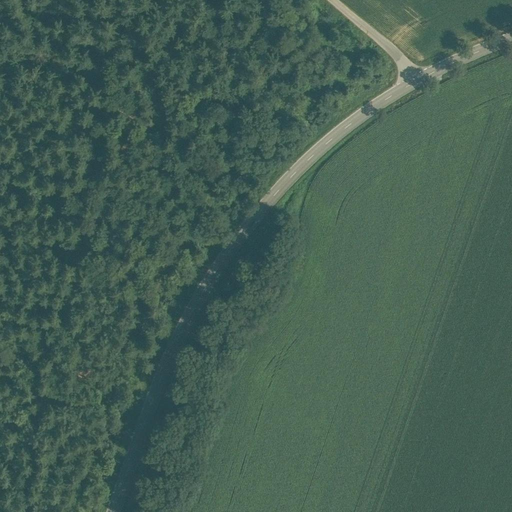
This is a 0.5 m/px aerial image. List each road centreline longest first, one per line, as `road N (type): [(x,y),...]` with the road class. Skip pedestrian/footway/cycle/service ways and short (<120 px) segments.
road 1 (secondary): [(113,511),(167,359),(202,290),(274,194),(382,101),(511,37)]
road 2 (track): [(46,501),(111,0)]
